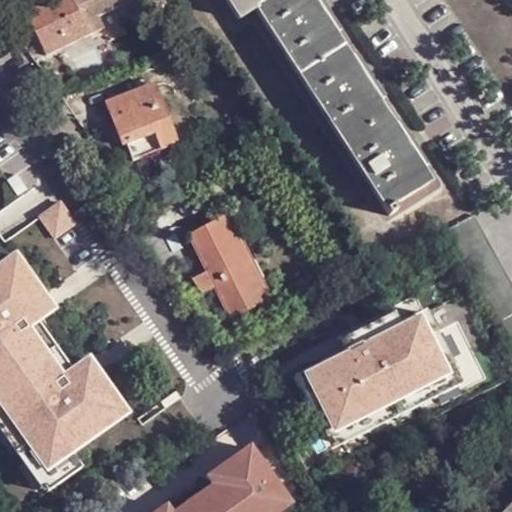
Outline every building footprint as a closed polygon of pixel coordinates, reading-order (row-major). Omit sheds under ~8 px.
[(48,55),(91,33),(102,28),(98,15),(126,0),(45,0),(26,11),(48,55)] [(227,0),(239,18),(256,8),(390,214),(398,209),(395,204),(430,181),(311,0),(227,0)] [(157,84),(108,103),(125,145),(129,144),(136,161),(180,143),(157,84)] [(476,213),(449,229),(511,338),(511,277),(477,214),(476,213)] [(265,287),(250,261),(228,216),(188,236),(207,270),(191,279),(201,292),(215,286),(232,317),(270,298),(265,287)] [(0,231),(0,458),(27,510),(86,468),(77,452),(131,413),(93,360),(73,374),(36,325),(57,310),(0,231)] [(255,258),(250,261),(265,287),(269,284),(258,264),(255,258)] [(445,279),(340,332),(349,350),(299,376),(316,409),(349,441),(359,430),(380,450),(511,378),(466,291),(455,298),(445,279)] [(279,511),(292,503),(250,447),(209,478),(214,484),(173,511),(168,505),(158,511),(279,511)]
